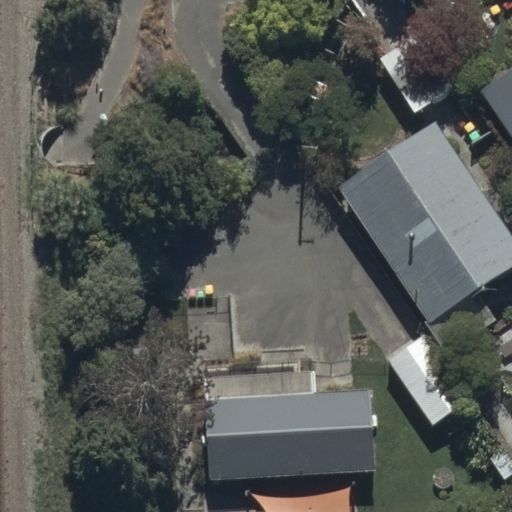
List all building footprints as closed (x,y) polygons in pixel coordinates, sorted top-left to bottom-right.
[(379,57),(415,114),(467,81),(431,24),(379,57)] [(511,72),(484,92),(511,132),(511,72)] [(511,229),(437,122),(342,189),(455,351),(498,321),(478,293),(511,268),(511,229)] [(388,363),(434,427),(472,400),(426,335),(388,363)] [(206,379),(212,483),(377,474),(372,393),(317,396),(315,372),(206,379)]
